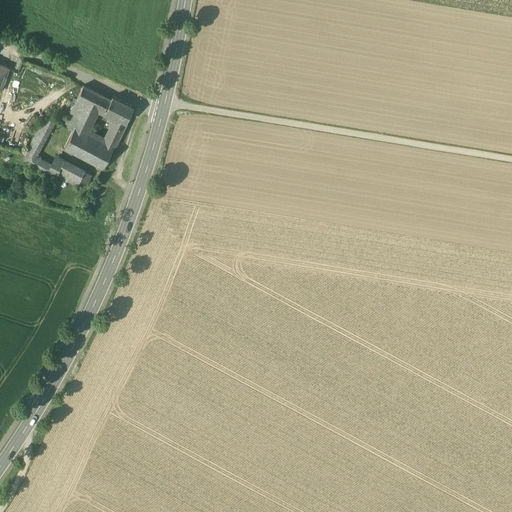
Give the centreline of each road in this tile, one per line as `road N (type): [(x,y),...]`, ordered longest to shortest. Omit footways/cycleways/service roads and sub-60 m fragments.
road 1 (secondary): [(163,107),(99,294),(0,467)]
road 2 (track): [(163,107),(511,161)]
road 3 (residential): [(0,43),(163,107)]
